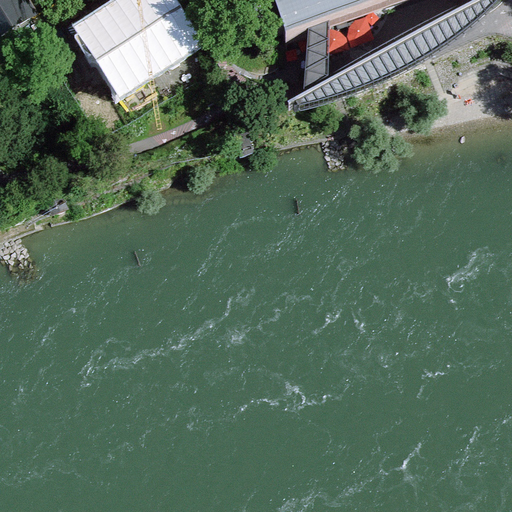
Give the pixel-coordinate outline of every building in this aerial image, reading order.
[(28,17),(17,0),(0,0),(0,34),(5,32),(28,17)] [(176,31),(178,30),(158,0),(156,0),(104,34),(88,45),(108,76),(109,75),(120,91),(187,48),(176,31)] [(259,0),(257,4),(254,12),(255,20),(259,28),(266,34),(275,36),(284,35),(288,33),(290,38),(284,40),(286,46),(310,37),(328,31),(336,28),(338,33),(343,31),(349,29),(347,24),(417,0),(259,0)] [(498,0),(488,0),(482,3),(470,10),(416,39),(349,75),(326,87),(310,96),(289,107),(329,101),(369,90),(403,74),(424,61),(441,51),(473,26),(498,0)] [(482,3),(480,0),(465,0),(470,10),(482,3)] [(328,31),(310,37),(310,96),(326,87),(328,31)] [(232,135),(240,161),(254,157),(250,143),(255,141),(251,129),(232,135)] [(44,199),(52,219),(69,213),(61,193),(44,199)]
